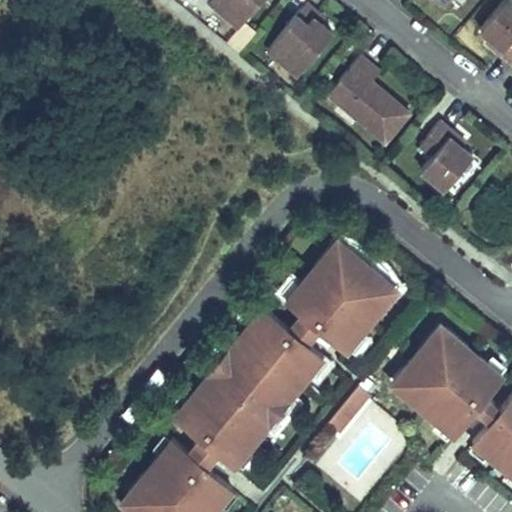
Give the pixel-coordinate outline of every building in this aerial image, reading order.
[(241,0),(204,0),(213,8),(223,5),(232,12),(241,0)] [(320,25),(290,0),(255,43),(273,57),(282,54),(291,61),(320,25)] [(511,28),(509,26),(511,22),(511,7),(502,0),(491,0),(469,29),(479,37),(492,47),(489,51),(511,68),(511,28)] [(232,12),(223,5),(213,8),(226,18),(232,12)] [(492,47),(479,37),(475,41),(489,51),(492,47)] [(362,77),(356,72),(364,62),(351,52),(319,91),(332,102),(337,96),(354,110),(349,116),(376,138),(400,108),(362,77)] [(291,61),(282,54),(273,57),(286,68),(291,61)] [(362,77),(370,67),(364,62),(356,72),(362,77)] [(354,110),(337,96),(332,102),(349,116),(354,110)] [(435,186),(463,152),(453,144),(441,133),(444,129),(431,118),(410,143),(422,153),(411,166),(435,186)] [(457,140),(444,129),(441,133),(453,144),(457,140)] [(348,335),(392,282),(381,272),(385,266),(349,236),(344,242),(332,232),(285,288),(302,302),(320,316),(345,338),(348,335)] [(233,453),(323,345),(307,332),(289,317),(263,295),(173,402),(200,425),(218,440),(233,453)] [(320,316),(302,302),(289,317),(307,332),(320,316)] [(483,383),(501,362),(445,315),(435,327),(429,322),(399,358),(405,362),(395,374),(451,421),(472,396),(483,383)] [(337,422),(369,384),(357,374),(325,412),(337,422)] [(511,379),(498,396),(487,409),(470,430),(511,464),(511,379)] [(487,409),(498,396),(483,383),(472,396),(487,409)] [(218,440),(200,425),(187,440),(205,455),(218,440)] [(200,511),(230,477),(205,455),(187,440),(170,426),(123,482),(136,492),(131,498),(146,511),(200,511)]
